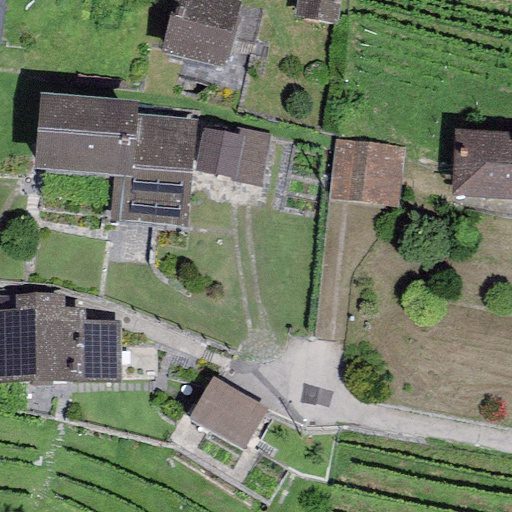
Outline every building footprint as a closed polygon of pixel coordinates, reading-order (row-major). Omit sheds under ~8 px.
[(238,8),(207,0),(178,0),(163,61),(221,76),(234,25),(238,8)] [(339,0),(298,0),(294,23),(334,31),(339,0)] [(42,106),(37,179),(116,184),(113,223),(184,228),(191,127),(135,122),(135,113),(42,106)] [(236,141),(204,134),(195,176),(259,190),(270,137),(238,130),(236,141)] [(452,204),(511,206),(511,140),(455,138),(452,204)] [(404,149),(334,142),(328,205),(398,212),(404,149)] [(16,316),(0,316),(0,390),(119,388),(117,327),(83,328),(83,315),(62,315),(62,309),(62,302),(15,303),(16,316)] [(266,413),(211,384),(187,428),(242,457),(266,413)]
